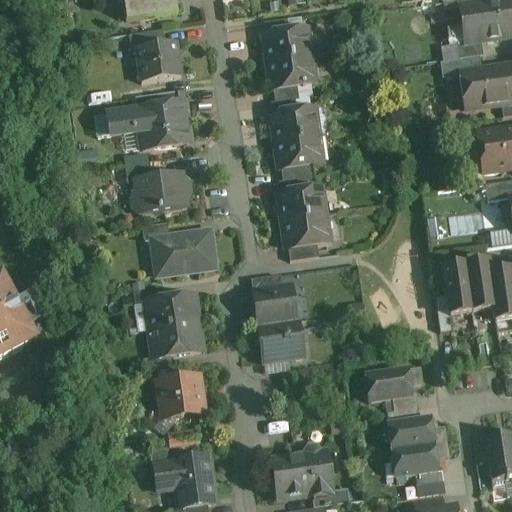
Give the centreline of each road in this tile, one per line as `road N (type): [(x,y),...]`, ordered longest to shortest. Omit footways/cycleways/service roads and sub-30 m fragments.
road 1 (residential): [(212,0),(253,275),(238,282)]
road 2 (residential): [(254,511),(226,299),(238,282)]
